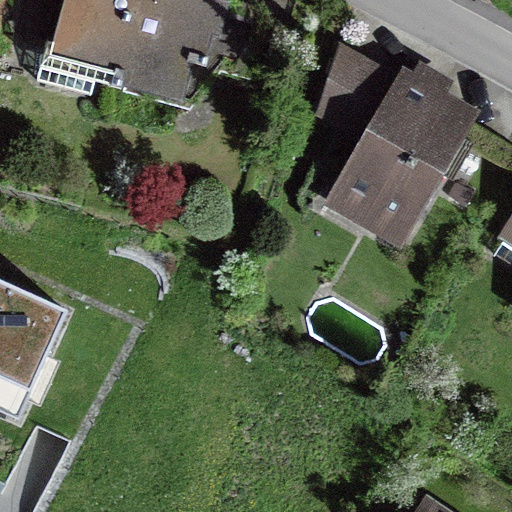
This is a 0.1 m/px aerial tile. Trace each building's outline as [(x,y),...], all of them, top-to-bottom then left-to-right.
[(110,86),(112,87),(135,0),(65,0),(53,43),(47,41),(37,80),(90,94),(94,80),(110,86)] [(135,0),(112,87),(120,89),(121,86),(178,101),(188,62),(249,78),(266,16),(216,3),(216,0),(135,0)] [(471,119),(401,79),(398,83),(340,50),(320,111),(367,138),(339,185),(409,226),(471,119)] [(506,241),(511,245),(511,226),(503,240),(506,241)] [(0,281),(0,411),(18,419),(67,311),(0,281)]
